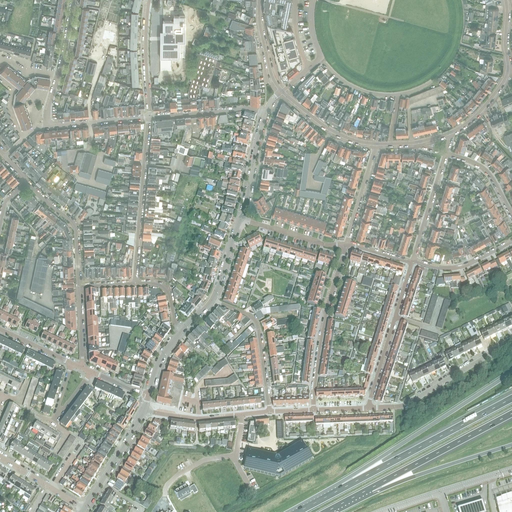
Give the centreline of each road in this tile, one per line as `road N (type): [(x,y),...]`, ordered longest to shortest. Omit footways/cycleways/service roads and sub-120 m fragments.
road 1 (motorway): [(511,372),(339,489)]
road 2 (motorway): [(511,398),(339,489)]
road 3 (residential): [(346,243),(321,333),(313,409)]
road 4 (residential): [(136,282),(148,116)]
road 5 (residential): [(369,407),(407,404),(511,340)]
road 6 (motorway): [(370,488),(511,413)]
road 7 (residential): [(369,407),(411,261)]
road 8 (motorway): [(370,488),(511,444)]
road 9 (residential): [(212,299),(254,319),(269,411)]
road 10 (residential): [(78,287),(75,226),(26,181)]
road 11 (residential): [(91,372),(55,424),(70,363)]
